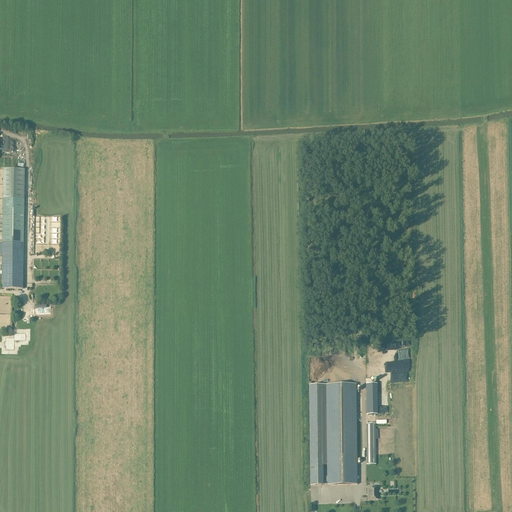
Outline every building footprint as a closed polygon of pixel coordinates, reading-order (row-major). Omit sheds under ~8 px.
[(2,141),(0,150),(12,152),(12,151),(8,150),(9,145),(5,144),(5,141),(2,141)] [(21,157),(24,148),(20,147),(21,143),(16,142),(12,155),(21,157)] [(24,169),(3,169),(2,244),(0,244),(0,254),(2,254),(2,289),(23,289),(24,169)] [(46,305),(35,305),(35,309),(38,309),(38,314),(49,313),(48,309),(46,309),(46,305)] [(19,347),(19,351),(20,351),(20,356),(28,356),(28,346),(40,346),(40,339),(28,339),(28,343),(20,343),(20,347),(19,347)] [(367,414),(379,414),(379,383),(367,384),(367,414)] [(356,384),(326,384),(327,485),(328,485),(357,485),(356,384)] [(324,486),(322,385),(309,385),(310,486),(324,486)] [(367,424),(367,465),(376,464),(375,424),(367,424)] [(377,488),(377,486),(373,486),(373,488),(369,488),(369,499),(378,499),(378,488),(377,488)]
